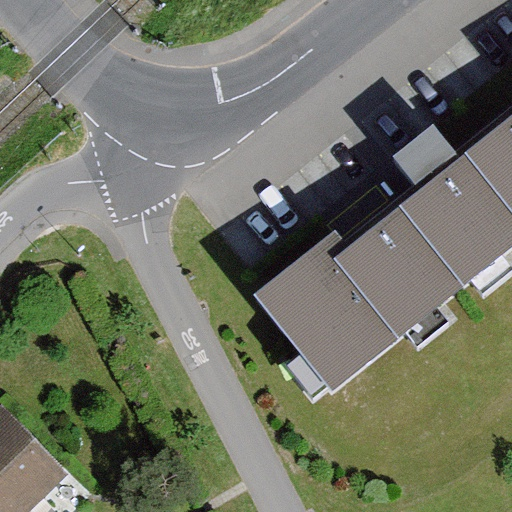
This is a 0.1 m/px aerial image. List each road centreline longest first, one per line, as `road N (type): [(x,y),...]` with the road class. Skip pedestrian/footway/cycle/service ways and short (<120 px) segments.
road 1 (residential): [(289,511),(145,239),(143,178)]
road 2 (residential): [(147,124),(253,90),(384,0)]
road 3 (residential): [(147,124),(12,0)]
road 4 (residential): [(0,225),(36,199),(84,182),(143,178)]
